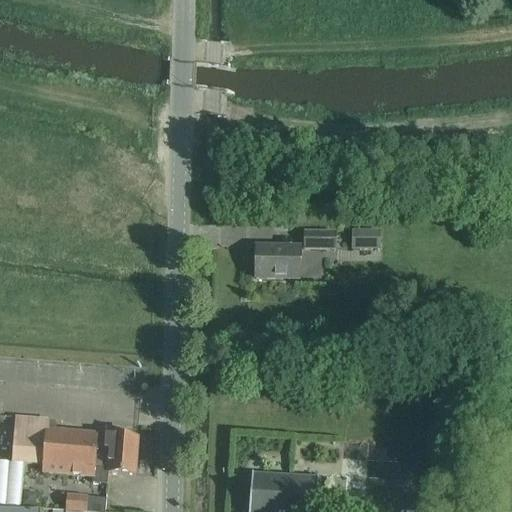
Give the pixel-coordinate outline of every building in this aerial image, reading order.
[(380,231),(352,231),(351,250),(379,250),(380,231)] [(304,249),(335,250),(335,232),(304,232),(304,249)] [(299,249),(276,249),(256,248),(256,280),(276,281),(299,280),(299,249)] [(49,422),(16,419),(1,418),(0,430),(0,462),(45,466),(45,474),(74,477),(93,479),(93,485),(107,486),(108,475),(135,477),(138,440),(122,439),(122,431),(106,430),(106,432),(96,431),(96,437),(48,433),(49,422)] [(316,511),(318,481),(272,478),(252,476),(249,511),(316,511)] [(36,495),(24,494),(22,507),(35,508),(36,495)] [(67,497),(66,510),(87,511),(88,499),(67,497)] [(106,511),(107,501),(88,499),(87,511),(66,510),(65,511),(39,511),(0,508),(0,511),(106,511)]
